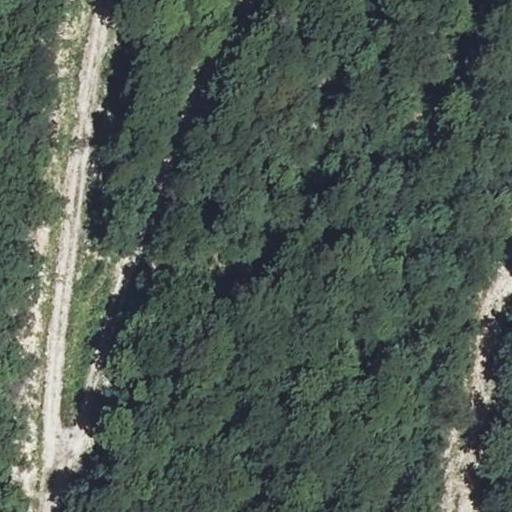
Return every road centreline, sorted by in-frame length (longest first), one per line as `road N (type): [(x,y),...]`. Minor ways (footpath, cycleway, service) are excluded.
road 1 (track): [(57,511),(88,397),(162,192),(254,0)]
road 2 (track): [(53,511),(100,0)]
road 3 (track): [(511,252),(490,312),(464,511)]
